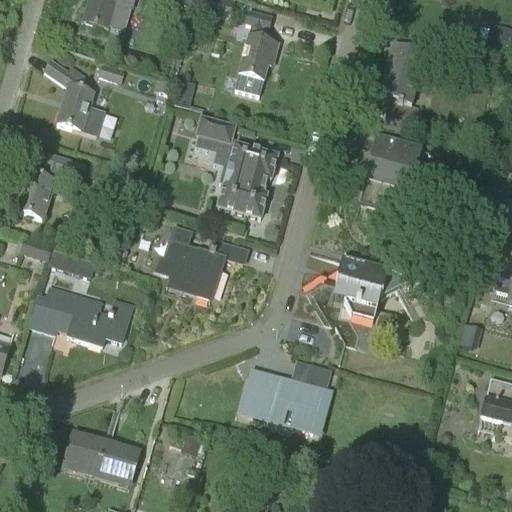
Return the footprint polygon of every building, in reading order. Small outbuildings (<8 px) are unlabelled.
[(130,13),(133,0),(88,0),(81,25),(107,33),(114,8),(130,13)] [(198,0),(175,0),(168,24),(190,30),(198,0)] [(216,11),(219,0),(218,0),(200,0),(198,9),(207,12),(208,9),(216,11)] [(264,46),(271,22),(247,15),(243,30),(250,31),(247,41),(234,92),(258,99),(262,86),(266,70),(271,72),(277,49),(264,46)] [(480,63),(511,71),(511,35),(489,29),(480,63)] [(410,111),(423,59),(392,50),(378,103),(410,111)] [(66,77),(51,66),(42,77),(66,94),(55,129),(80,136),(92,98),(76,93),(84,83),(69,72),(66,77)] [(116,87),(120,75),(101,70),(97,81),(116,87)] [(167,99),(169,87),(160,85),(157,97),(167,99)] [(187,114),(194,89),(179,85),(172,110),(187,114)] [(228,150),(233,132),(200,123),(195,141),(228,150)] [(417,216),(422,198),(408,194),(419,154),(375,142),(357,207),(401,219),(403,212),(417,216)] [(269,185),(276,161),(233,149),(227,172),(222,171),(218,188),(222,189),(216,212),(259,224),(265,200),(261,199),(265,184),(269,185)] [(448,169),(451,157),(434,153),(431,164),(448,169)] [(68,183),(73,168),(47,159),(42,174),(46,175),(43,184),(26,179),(14,217),(41,225),(53,187),(55,178),(68,183)] [(195,255),(185,251),(190,238),(172,232),(162,263),(156,261),(151,276),(167,281),(164,292),(208,306),(222,262),(196,254),(195,255)] [(47,267),(51,252),(23,243),(18,258),(47,267)] [(249,264),(251,251),(218,244),(216,258),(249,264)] [(511,249),(490,244),(486,262),(501,266),(495,293),(508,297),(506,306),(511,307),(511,249)] [(73,261),(52,255),(47,271),(68,278),(73,261)] [(380,276),(341,264),(334,289),(335,289),(331,303),(375,315),(379,302),(413,283),(414,277),(383,268),(380,276)] [(99,310),(48,294),(44,305),(37,303),(28,331),(54,339),(56,333),(67,337),(65,342),(100,352),(103,343),(119,348),(130,312),(113,307),(108,323),(96,319),(99,310)] [(479,344),(461,339),(459,350),(476,354),(479,344)] [(250,408),(247,420),(280,429),(283,415),(295,418),(292,432),(313,438),(325,395),(327,389),(290,380),(288,389),(257,381),(255,390),(247,388),(242,406),(250,408)] [(511,411),(483,404),(478,424),(499,429),(496,441),(511,444),(511,411)] [(128,484),(136,457),(73,439),(65,467),(128,484)] [(198,455),(201,445),(185,440),(180,457),(194,461),(196,455),(198,455)]
